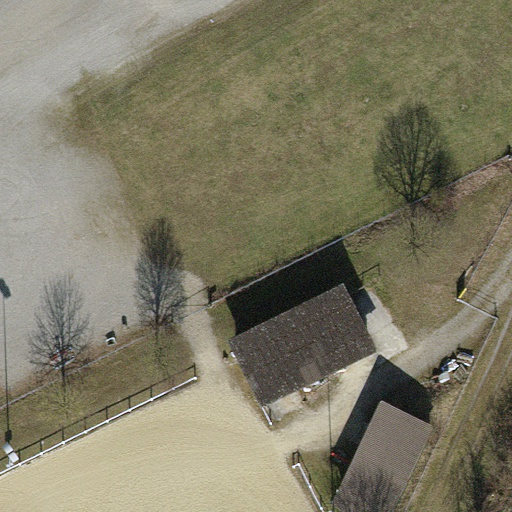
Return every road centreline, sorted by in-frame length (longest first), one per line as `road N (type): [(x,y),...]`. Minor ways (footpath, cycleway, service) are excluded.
road 1 (track): [(511,265),(481,310),(287,447)]
road 2 (track): [(511,338),(433,511)]
road 3 (track): [(0,78),(117,0)]
